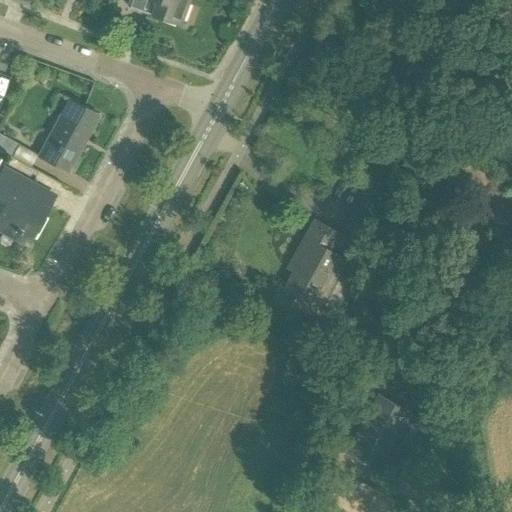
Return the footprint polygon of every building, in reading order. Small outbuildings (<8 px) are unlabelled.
[(181,25),(190,0),(155,0),(156,0),(151,14),(181,25)] [(68,171),(99,114),(70,99),(39,155),(68,171)] [(0,151),(4,154),(12,158),(19,145),(0,134),(0,151)] [(0,175),(0,229),(28,245),(49,205),(24,191),(30,180),(5,166),(0,175)] [(339,233),(315,220),(295,256),(301,260),(285,288),(297,294),(291,305),(317,319),(348,262),(338,257),(339,255),(330,250),(339,233)] [(349,285),(346,295),(364,299),(366,289),(349,285)] [(379,470),(410,412),(377,394),(346,452),(379,470)]
